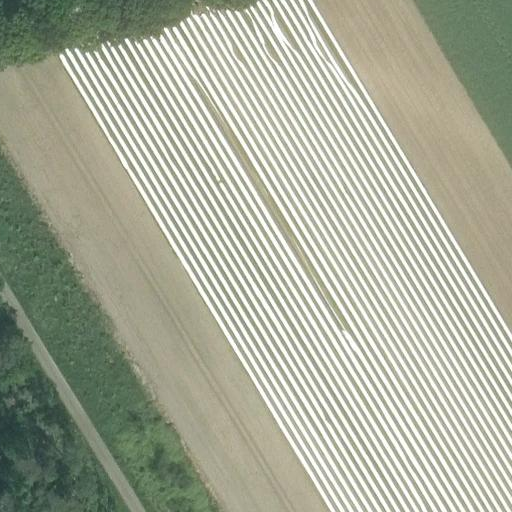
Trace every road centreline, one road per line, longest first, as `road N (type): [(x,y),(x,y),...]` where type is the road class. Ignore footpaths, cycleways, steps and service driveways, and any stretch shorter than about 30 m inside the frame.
road 1 (unclassified): [(0,267),(140,511)]
road 2 (unclassified): [(132,0),(0,32)]
